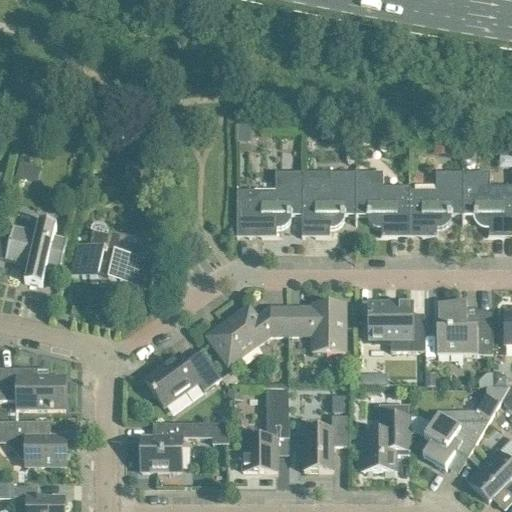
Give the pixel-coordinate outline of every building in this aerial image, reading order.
[(345,223),(345,218),(356,218),(357,175),(329,175),(329,193),(304,193),(304,189),(303,189),(303,219),(302,219),(302,241),(330,241),(331,232),(335,231),(339,230),(343,227),(345,223)] [(410,240),(410,189),(384,189),(384,175),(357,175),(356,218),(367,218),(368,223),(370,227),(374,230),(378,231),(382,232),(382,240),(410,240)] [(452,223),(452,218),(463,218),(463,175),(436,175),(436,193),(410,193),(411,189),(410,189),(410,240),(437,240),(437,232),(442,231),(446,230),(449,227),(452,223)] [(511,240),(511,189),(490,189),(490,175),(463,175),(463,218),(474,218),(475,223),(477,227),(481,230),(485,231),(489,232),(489,240),(511,240)] [(291,223),(292,219),(302,219),(303,219),(303,189),(304,189),(304,176),(276,176),(276,194),(237,194),(237,241),(277,241),(277,232),(282,232),(286,230),(289,227),(291,223)] [(60,275),(65,256),(68,243),(53,239),(55,229),(52,229),(49,223),(43,227),(38,225),(36,235),(13,230),(6,263),(29,268),(25,285),(43,290),(47,272),(60,275)] [(111,285),(122,238),(95,231),(90,251),(79,248),(72,279),(98,286),(99,282),(111,285)] [(205,241),(199,233),(191,239),(197,248),(205,241)] [(149,294),(154,274),(156,266),(151,265),(155,245),(122,238),(111,285),(149,294)] [(302,315),(289,315),(289,339),(298,340),(301,335),(313,335),(313,356),(346,356),(346,307),(313,307),(313,312),(302,312),(302,315)] [(391,344),(391,356),(426,356),(425,318),(413,318),(413,307),(396,307),(396,310),(384,310),(384,307),(372,307),(372,310),(369,310),(369,344),(391,344)] [(493,359),(493,319),(468,319),(468,307),(439,307),(439,332),(437,332),(437,359),(493,359)] [(289,346),(289,339),(289,315),(273,315),(271,312),(258,321),(250,310),(208,340),(229,370),(271,339),(282,339),(282,346),(289,346)] [(205,395),(223,383),(202,354),(185,366),(181,360),(146,385),(165,411),(198,386),(205,395)] [(0,372),(0,404),(18,405),(18,414),(66,413),(66,382),(51,382),(51,378),(37,378),(37,373),(0,372)] [(373,376),(360,376),(360,389),(373,389),(373,376)] [(511,392),(510,391),(502,404),(510,412),(511,412),(511,392)] [(278,475),(278,441),(290,441),(290,396),(267,396),(267,441),(243,441),(243,475),(278,475)] [(469,461),(491,423),(501,406),(487,398),(477,415),(441,415),(439,418),(433,428),(425,441),(425,442),(432,446),(423,461),(446,474),(458,455),(469,461)] [(410,421),(410,420),(410,409),(382,409),(382,420),(382,436),(364,436),(364,475),(396,475),(396,456),(396,446),(410,446),(410,437),(410,421)] [(304,434),(304,475),(334,475),(334,450),(350,450),(350,420),(332,420),(332,434),(304,434)] [(422,421),(410,421),(410,437),(418,437),(425,441),(433,428),(422,421)] [(66,441),(51,441),(42,441),(42,425),(0,425),(0,447),(8,448),(8,450),(22,464),(24,464),(25,469),(66,469),(66,441)] [(230,448),(229,427),(154,428),(154,441),(142,441),(142,475),(183,475),(182,442),(213,442),(213,448),(230,448)] [(511,441),(499,455),(469,486),(489,506),(492,503),(506,488),(511,494),(511,441)] [(11,486),(0,485),(0,502),(28,503),(27,511),(65,511),(65,501),(35,502),(35,490),(11,490),(11,486)]
